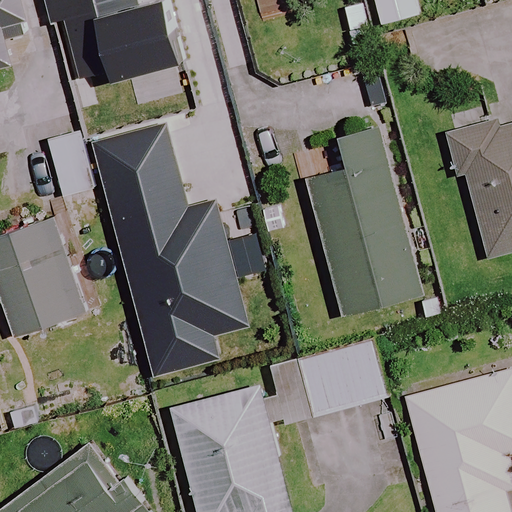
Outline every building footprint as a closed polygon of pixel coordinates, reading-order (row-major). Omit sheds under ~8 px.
[(0,0),(0,69),(11,67),(2,28),(23,23),(17,0),(0,0)] [(191,28),(183,0),(64,0),(95,121),(173,102),(157,37),(191,28)] [(418,16),(414,0),(374,0),(381,26),(418,16)] [(366,4),(344,8),(356,71),(378,66),(366,4)] [(244,175),(229,115),(189,125),(204,185),(244,175)] [(511,259),(511,126),(457,140),(488,266),(511,259)] [(426,294),(382,129),(341,140),(350,171),(305,183),(341,317),(426,294)] [(92,192),(80,133),(49,139),(61,198),(92,192)] [(87,314),(55,218),(0,236),(0,292),(15,338),(87,314)] [(266,379),(177,401),(205,511),(292,511),(300,510),(277,420),(293,416),(294,422),(396,395),(379,333),(278,360),(285,386),(269,390),(266,379)] [(511,456),(511,369),(407,397),(436,511),(511,511),(505,487),(511,485),(511,482),(506,458),(511,456)] [(145,511),(126,481),(108,453),(12,511),(145,511)]
